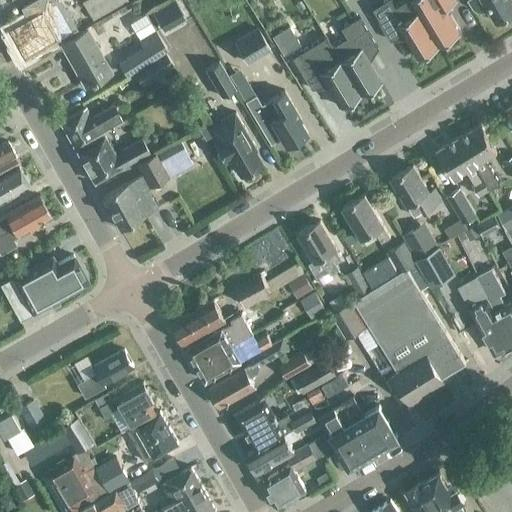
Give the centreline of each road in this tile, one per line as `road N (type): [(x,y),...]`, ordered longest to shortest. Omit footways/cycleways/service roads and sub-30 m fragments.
road 1 (residential): [(129,292),(511,62)]
road 2 (residential): [(129,292),(0,65)]
road 3 (residential): [(256,511),(129,292)]
road 4 (residential): [(314,511),(511,388)]
road 5 (residential): [(0,365),(129,292)]
